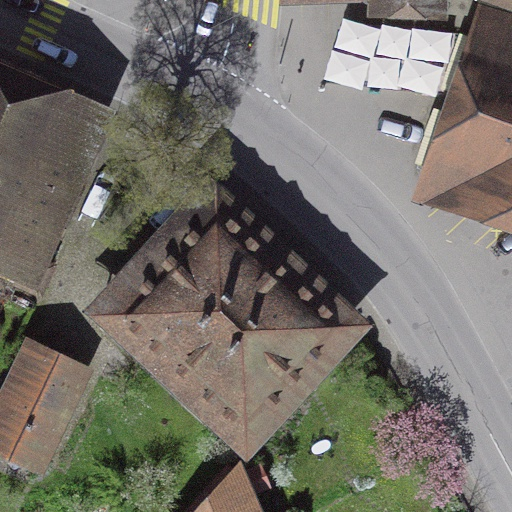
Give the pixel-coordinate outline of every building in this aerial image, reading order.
[(511,208),(511,0),(507,0),(511,1),(511,5),(502,36),(493,33),(441,184),(511,208)] [(0,251),(28,263),(19,284),(39,292),(50,267),(30,258),(89,122),(0,83),(0,251)] [(215,206),(115,314),(245,434),(346,326),(215,206)] [(0,442),(41,462),(82,378),(27,351),(0,406),(0,442)] [(254,511),(237,473),(201,511),(254,511)]
